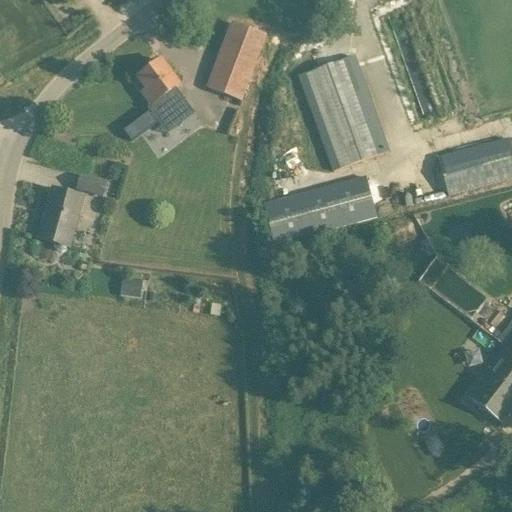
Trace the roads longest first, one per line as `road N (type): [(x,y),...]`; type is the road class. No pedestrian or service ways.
road 1 (unclassified): [(17,139),(60,82),(166,0)]
road 2 (track): [(511,427),(408,511)]
